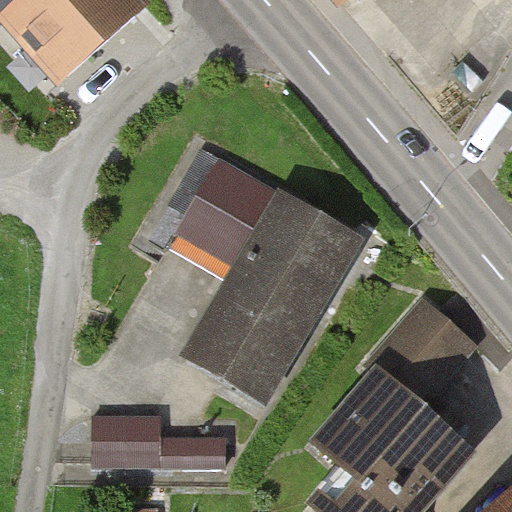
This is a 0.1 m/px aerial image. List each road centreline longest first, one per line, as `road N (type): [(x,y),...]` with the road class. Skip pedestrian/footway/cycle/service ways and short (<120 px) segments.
road 1 (residential): [(268,2),(184,59),(105,131),(64,277),(33,511)]
road 2 (secondary): [(454,218),(268,2)]
road 3 (residential): [(511,109),(454,218)]
